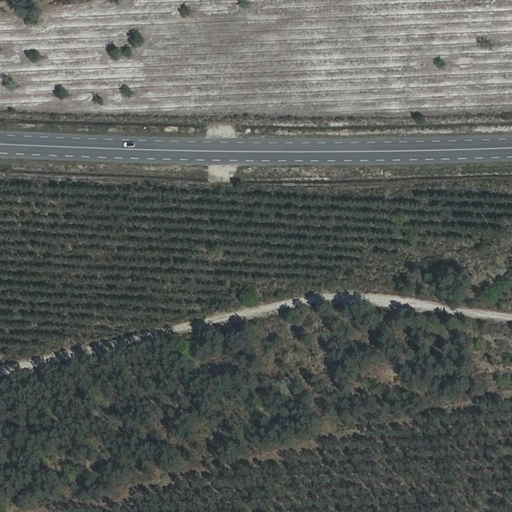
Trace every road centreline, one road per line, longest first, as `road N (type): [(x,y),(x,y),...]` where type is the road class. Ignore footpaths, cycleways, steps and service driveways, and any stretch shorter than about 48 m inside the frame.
road 1 (track): [(511,311),(318,298),(0,366)]
road 2 (secondary): [(0,143),(206,151),(511,147)]
